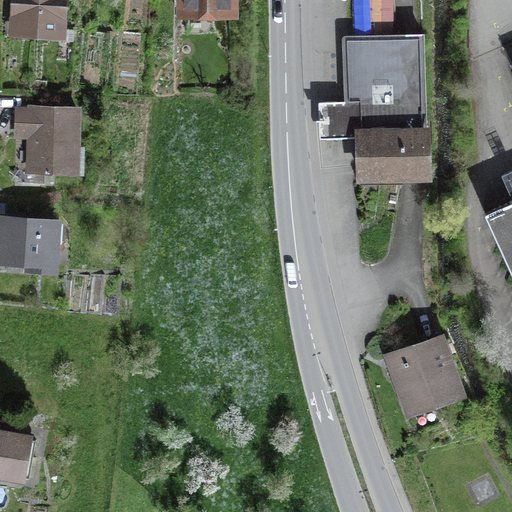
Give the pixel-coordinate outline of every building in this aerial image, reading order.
[(15,0),(14,31),(61,34),(62,12),(55,12),(55,0),(15,0)] [(185,0),(186,9),(229,9),(228,0),(185,0)] [(360,133),(361,177),(427,175),(422,34),(352,36),(355,120),(363,122),(363,131),(360,133)] [(29,183),(44,184),(45,169),(75,170),(77,110),(31,108),(31,111),(17,110),(16,127),(31,128),(29,183)] [(511,272),(511,201),(485,214),(511,272)] [(55,223),(1,219),(0,236),(0,257),(30,259),(30,265),(52,267),(55,223)] [(411,409),(458,392),(439,339),(392,356),(411,409)] [(0,472),(28,477),(31,456),(25,454),(28,437),(0,432),(0,472)]
